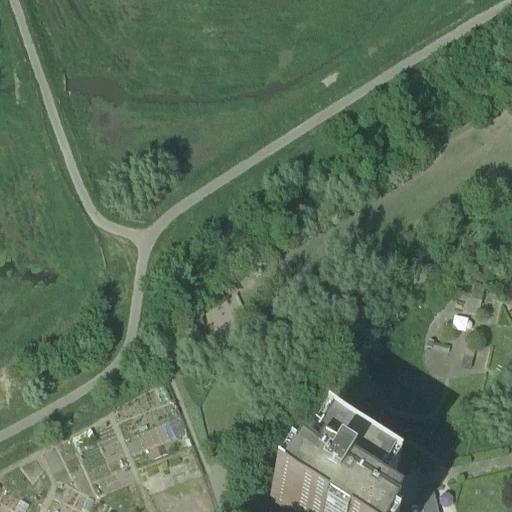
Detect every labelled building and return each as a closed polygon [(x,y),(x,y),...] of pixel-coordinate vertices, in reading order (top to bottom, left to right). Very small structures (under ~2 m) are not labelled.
[(470,301),(469,301),(466,315),(477,318),(481,304),(485,288),(474,285),(470,301)] [(188,325),(203,319),(199,308),(180,316),(188,325)] [(449,349),(427,343),(425,351),(447,357),(449,349)] [(474,353),(465,350),(460,369),(469,371),(474,353)] [(315,422),(304,415),(285,446),(384,507),(403,477),(400,475),(406,466),(395,459),(410,435),(336,389),(315,422)] [(138,493),(135,484),(128,487),(132,496),(138,493)] [(426,511),(441,511),(437,495),(423,499),(426,511)]
